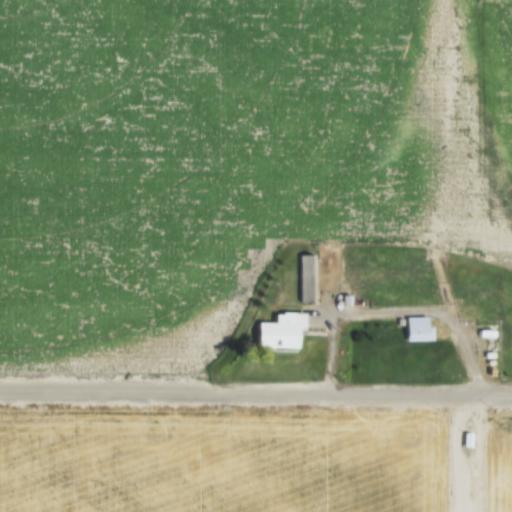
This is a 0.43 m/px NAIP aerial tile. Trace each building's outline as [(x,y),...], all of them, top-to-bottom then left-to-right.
[(300,255),(314,254),(315,301),(301,302),(300,255)] [(271,289),(277,292),(269,307),(262,304),(271,289)] [(343,296),(352,296),(352,307),(343,307),(343,296)] [(259,346),(260,323),(277,324),(278,312),(307,314),(306,332),(302,331),(301,348),(259,346)] [(407,341),(407,319),(430,319),(430,341),(407,341)] [(465,433),(473,434),(472,447),(464,446),(465,433)]
